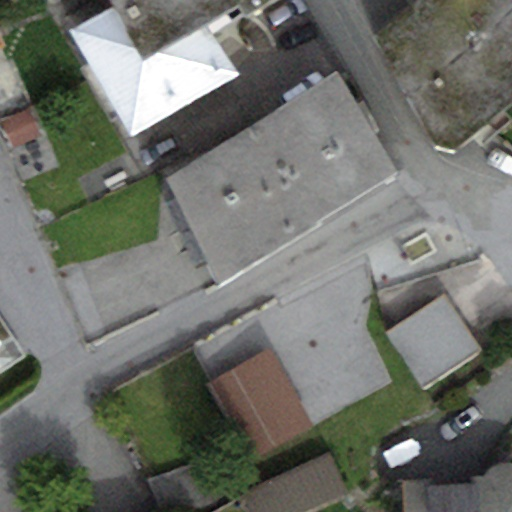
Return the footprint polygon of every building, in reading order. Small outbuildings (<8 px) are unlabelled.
[(146,58),(203,25),(188,0),(112,0),(116,6),(146,58)] [(188,0),(203,25),(246,0),(257,0),(262,7),(274,0),(188,0)] [(454,147),(511,103),(511,0),(410,0),(372,33),(435,142),(454,147)] [(116,6),(74,30),(131,128),(229,72),(203,25),(146,58),(116,6)] [(338,72),(250,123),(310,226),(398,174),(338,72)] [(250,123),(164,174),(176,195),(162,203),(197,263),(204,258),(217,280),(310,226),(250,123)] [(441,295),(386,332),(424,386),(479,349),(441,295)] [(314,425),(272,347),(205,383),(246,461),(314,425)] [(327,449),(241,492),(251,511),(299,511),(347,488),(327,449)] [(511,511),(511,459),(500,460),(491,465),(483,474),(402,478),(404,511),(511,511)]
